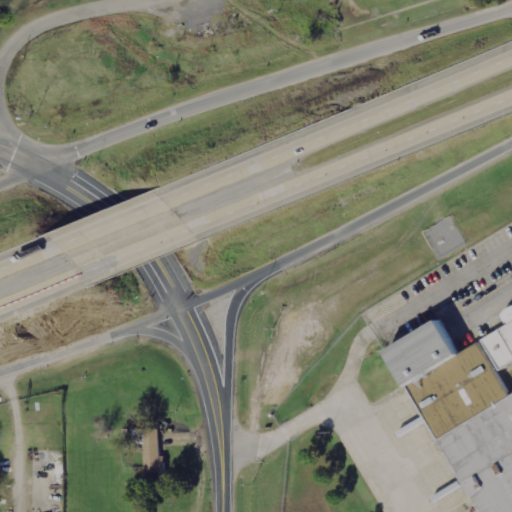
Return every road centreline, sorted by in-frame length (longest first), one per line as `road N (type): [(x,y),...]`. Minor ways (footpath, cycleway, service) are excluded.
road 1 (trunk): [(0,372),(163,315),(511,144)]
road 2 (trunk): [(511,6),(125,131),(0,182)]
road 3 (secondary): [(221,511),(220,424),(182,306),(92,202),(0,147)]
road 4 (trunk): [(511,51),(161,199)]
road 5 (trunk): [(192,231),(511,97)]
road 6 (trunk): [(217,412),(229,313),(266,269)]
road 7 (residential): [(0,62),(38,28),(131,0)]
